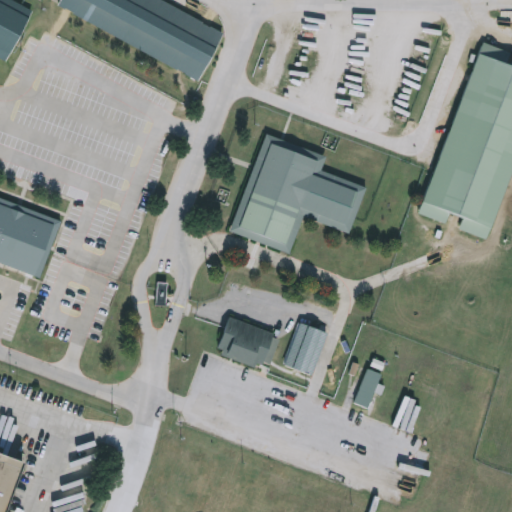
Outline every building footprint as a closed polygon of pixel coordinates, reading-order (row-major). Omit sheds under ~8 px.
[(0,0),(6,0),(32,13),(8,60),(0,55),(0,0)] [(64,0),(157,0),(227,36),(204,81),(61,7),(64,0)] [(481,47),(511,58),(511,172),(488,235),(419,209),(481,47)] [(266,134),(325,157),(321,169),(365,186),(347,231),(304,214),(289,253),(229,230),(266,134)] [(0,195),(59,219),(37,277),(0,262),(0,195)] [(167,283),(157,283),(155,306),(165,306),(167,283)] [(228,317),(216,349),(222,351),(220,355),(254,368),(256,363),(262,365),(263,362),(270,364),(279,340),(272,338),(273,334),(228,317)] [(300,323),(284,365),(311,376),(328,334),(300,323)] [(373,358),(370,366),(382,371),(385,363),(373,358)] [(367,369),(354,403),(367,409),(374,393),(381,395),(385,386),(377,384),(381,375),(367,369)] [(0,511),(0,453),(24,462),(4,511),(0,511)]
